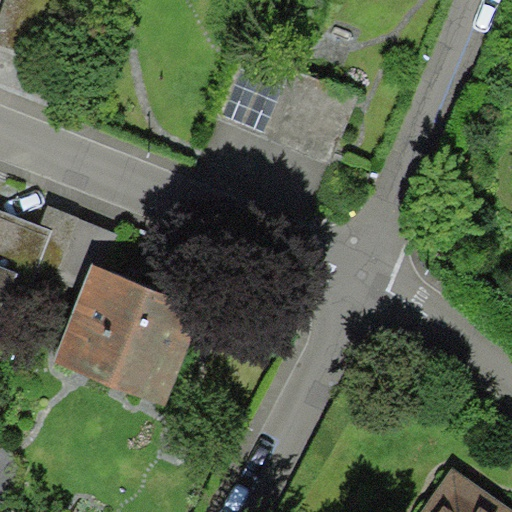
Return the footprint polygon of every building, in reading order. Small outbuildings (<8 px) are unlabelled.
[(81,0),(0,0),(0,48),(57,68),(81,0)] [(354,95),(249,53),(221,122),(327,164),(354,95)] [(0,211),(0,301),(11,273),(58,291),(86,219),(46,204),(38,226),(0,211)] [(202,305),(90,262),(51,362),(163,406),(202,305)] [(511,511),(511,508),(447,462),(410,511),(511,511)]
